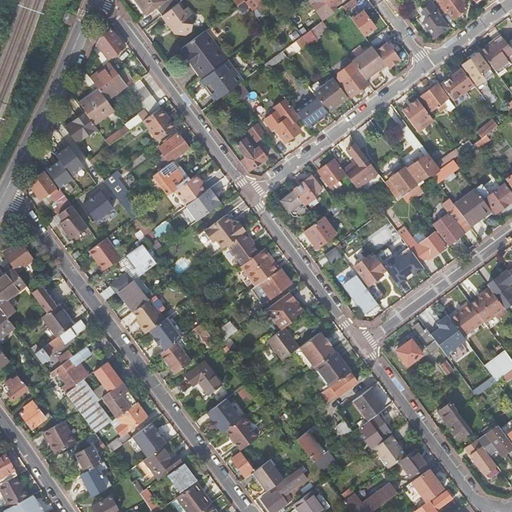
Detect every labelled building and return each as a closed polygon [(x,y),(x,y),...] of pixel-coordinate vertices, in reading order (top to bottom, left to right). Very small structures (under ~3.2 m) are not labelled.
[(182,1),(181,0),(134,0),(146,15),(155,8),(161,16),(179,3),(182,1)] [(252,11),(258,6),(253,0),(246,0),(245,1),(249,8),(252,11)] [(356,3),(353,0),(349,0),(341,6),(345,11),(356,3)] [(432,2),(430,0),(427,0),(417,8),(423,15),(425,13),(429,18),(422,23),(433,37),(447,27),(439,17),(441,15),(432,2)] [(434,0),(432,2),(441,15),(446,11),(452,18),(466,8),(460,0),(434,0)] [(244,1),(237,6),(242,13),(249,8),(245,1),(244,1)] [(179,3),(161,16),(169,27),(174,28),(174,30),(177,35),(185,35),(191,31),(193,17),(186,7),(184,9),(179,3)] [(252,11),(259,21),(260,20),(261,22),(264,20),(262,18),(265,16),(258,6),(252,11)] [(362,11),(351,19),(363,35),(374,27),(362,11)] [(321,21),(301,36),(306,43),(308,45),(328,30),(321,21)] [(220,36),(212,25),(201,33),(209,43),(211,42),(226,61),(228,59),(229,58),(215,39),(220,36)] [(111,29),(95,41),(108,58),(124,47),(111,29)] [(209,43),(201,33),(180,49),(190,62),(202,79),(226,61),(211,42),(209,43)] [(381,33),(368,42),(371,46),(373,49),(386,39),(381,33)] [(306,43),(301,36),(295,41),(300,47),(306,43)] [(480,51),(496,73),(508,64),(510,66),(511,64),(511,50),(507,43),(504,40),(496,45),(494,41),(480,51)] [(387,41),(375,51),(385,64),(387,66),(388,69),(400,60),(387,41)] [(351,51),(355,57),(364,51),(359,45),(356,47),(351,51)] [(355,57),(351,61),(352,62),(357,69),(365,79),(378,69),(385,64),(375,51),(373,49),(371,46),(364,51),(355,57)] [(285,56),(281,51),(262,66),(265,71),(285,56)] [(478,54),(462,65),(473,80),(489,69),(478,54)] [(226,62),(201,80),(206,87),(216,100),(231,89),(240,82),(243,80),(233,67),(228,60),(226,62)] [(202,79),(190,62),(188,63),(200,80),(202,79)] [(496,73),(498,75),(510,66),(508,64),(496,73)] [(90,77),(98,89),(106,99),(126,85),(125,84),(116,72),(111,65),(105,69),(104,67),(90,77)] [(365,79),(357,69),(339,82),(350,97),(368,84),(365,79)] [(462,69),(441,84),(452,99),(473,84),(462,69)] [(313,94),(315,96),(316,98),(324,108),(326,111),(337,103),(346,96),(342,91),(333,79),(325,85),(313,94)] [(135,97),(143,108),(144,108),(149,115),(159,108),(153,101),(150,96),(138,80),(128,88),(135,97)] [(249,93),(240,82),(231,89),(236,95),(240,100),(249,93)] [(324,83),(312,92),(313,94),(325,85),(324,83)] [(437,84),(420,97),(430,110),(435,107),(439,111),(445,107),(442,102),(447,98),(437,84)] [(78,103),(84,112),(89,118),(93,123),(113,109),(106,99),(98,89),(78,103)] [(292,106),(284,96),(284,97),(285,99),(283,101),(284,102),(275,108),(276,111),(264,119),(271,130),(274,128),(285,142),(300,130),(294,121),(299,117),(300,118),(299,116),(295,111),(292,106)] [(301,106),(295,111),(299,116),(300,118),(308,128),(309,127),(310,127),(328,113),(326,111),(324,108),(316,98),(315,96),(304,104),(301,106)] [(445,107),(448,112),(454,107),(447,98),(442,102),(445,107)] [(432,120),(417,99),(401,111),(417,132),(432,120)] [(337,103),(326,111),(328,113),(328,114),(339,105),(337,103)] [(123,122),(125,125),(129,130),(133,127),(149,115),(144,108),(143,108),(143,109),(142,108),(123,122)] [(149,115),(133,127),(148,147),(172,129),(163,117),(165,116),(159,108),(149,115)] [(64,127),(75,142),(95,127),(93,123),(89,118),(84,112),(64,127)] [(174,128),(165,116),(163,117),(172,129),(174,128)] [(511,122),(509,118),(501,123),(496,128),(495,128),(505,141),(511,136),(511,122)] [(477,132),(482,138),(497,126),(492,119),(477,132)] [(266,134),(257,123),(248,130),(256,141),(266,134)] [(125,125),(104,139),(109,145),(129,130),(125,125)] [(416,149),(421,145),(408,127),(402,131),(416,149)] [(171,161),(188,148),(177,133),(158,147),(163,153),(159,156),(166,165),(171,161)] [(482,138),(481,139),(475,143),(478,147),(489,139),(486,135),(482,138)] [(244,138),(235,145),(245,157),(241,160),(249,171),(267,157),(266,157),(273,152),(265,142),(254,151),(244,138)] [(457,149),(460,154),(472,145),(468,141),(457,149)] [(69,143),(56,153),(73,174),(86,165),(69,143)] [(359,166),(347,175),(357,189),(377,174),(373,168),(355,144),(347,150),(355,161),(359,166)] [(446,157),(450,162),(451,161),(453,160),(460,154),(457,149),(446,157)] [(89,160),(93,166),(101,160),(97,154),(89,160)] [(428,154),(406,169),(418,185),(432,175),(439,169),(436,165),(428,154)] [(446,157),(436,165),(439,169),(440,169),(450,162),(446,157)] [(61,188),(73,178),(59,159),(46,168),(61,188)] [(333,159),(318,171),(329,186),(344,175),(333,159)] [(179,171),(171,161),(166,165),(153,174),(168,195),(173,191),(191,178),(184,168),(179,171)] [(355,161),(343,170),(347,175),(359,166),(355,161)] [(440,169),(439,169),(432,175),(438,183),(457,169),(451,161),(450,162),(440,169)] [(387,174),(381,179),(396,199),(414,185),(415,187),(418,185),(406,169),(405,167),(390,179),(387,174)] [(44,172),(29,183),(40,199),(51,191),(54,194),(58,191),(44,172)] [(69,201),(70,202),(72,201),(73,203),(89,191),(92,192),(99,186),(90,173),(65,192),(67,194),(65,195),(69,201)] [(104,180),(118,200),(123,197),(127,194),(113,174),(104,180)] [(191,178),(173,191),(184,206),(204,191),(200,185),(198,182),(199,180),(195,175),(191,178)] [(293,190),(304,204),(315,197),(313,195),(321,189),(312,176),(293,190)] [(423,191),(418,185),(415,187),(408,193),(413,199),(423,191)] [(482,200),(486,205),(489,204),(496,213),(511,202),(499,187),(482,200)] [(184,206),(188,211),(212,193),(209,188),(204,191),(184,206)] [(454,205),(470,226),(477,220),(476,218),(489,209),(486,205),(482,200),(475,189),(454,205)] [(299,215),(307,209),(304,204),(293,190),(285,196),(287,199),(281,203),(289,213),(295,209),(299,215)] [(65,195),(63,193),(59,196),(65,204),(69,201),(65,195)] [(188,211),(195,221),(220,203),(212,193),(188,211)] [(118,200),(133,220),(138,217),(123,197),(118,200)] [(83,202),(74,208),(86,224),(98,215),(89,203),(86,205),(83,202)] [(71,239),(88,227),(86,224),(74,208),(71,204),(58,214),(63,221),(60,224),(71,239)] [(319,213),(314,218),(300,228),(316,249),(335,235),(319,213)] [(383,231),(392,225),(383,213),(375,220),(383,231)] [(433,225),(448,246),(470,229),(461,217),(454,222),(448,214),(433,225)] [(232,241),(245,231),(238,222),(236,223),(235,222),(232,221),(230,222),(229,221),(225,215),(203,231),(205,234),(209,240),(211,243),(215,240),(221,249),(232,241)] [(134,252),(143,245),(141,242),(140,243),(126,223),(117,230),(133,252),(134,252)] [(356,231),(368,247),(374,243),(362,227),(356,231)] [(399,234),(414,255),(422,265),(429,259),(425,254),(428,252),(432,257),(446,247),(435,232),(418,245),(404,227),(397,232),(399,234)] [(250,238),(245,231),(232,241),(247,261),(259,252),(252,243),(253,242),(250,238)] [(398,267),(414,255),(399,234),(383,246),(398,267)] [(88,250),(104,270),(123,256),(107,236),(88,250)] [(156,263),(143,245),(134,252),(133,252),(129,254),(131,257),(136,255),(136,256),(142,263),(135,268),(140,275),(156,263)] [(6,258),(17,273),(19,277),(36,264),(23,246),(6,258)] [(339,251),(335,247),(324,255),(331,265),(342,257),(339,251)] [(242,264),(257,284),(259,283),(273,272),(277,269),(262,249),(259,252),(247,261),(242,264)] [(367,266),(359,272),(369,285),(382,275),(370,258),(364,262),(367,266)] [(356,268),(359,272),(367,266),(364,262),(356,268)] [(254,284),(255,286),(257,284),(242,264),(240,266),(242,269),(237,272),(249,288),(254,284)] [(273,272),(259,283),(270,298),(291,282),(280,268),(274,273),(273,272)] [(489,287),(494,294),(504,287),(507,291),(511,291),(511,290),(511,276),(509,272),(508,270),(488,285),(489,287)] [(0,285),(0,308),(0,309),(1,310),(29,289),(19,277),(17,273),(0,285)] [(368,291),(356,275),(344,284),(365,313),(378,304),(376,303),(368,291)] [(110,287),(115,294),(119,290),(127,284),(123,278),(110,287)] [(141,292),(132,281),(127,284),(119,290),(135,310),(146,302),(149,300),(154,296),(149,290),(145,293),(143,290),(141,292)] [(48,293),(42,285),(31,293),(47,313),(57,306),(48,293)] [(368,291),(376,303),(384,297),(375,286),(368,291)] [(483,321),(484,322),(494,314),(496,318),(506,310),(494,294),(489,287),(481,293),(483,295),(478,298),(471,304),(483,321)] [(289,291),(266,309),(281,329),(284,327),(296,318),(295,317),(303,310),(295,299),(289,291)] [(48,293),(57,306),(58,305),(59,304),(50,292),(48,293)] [(146,302),(135,310),(133,312),(139,319),(142,324),(140,326),(146,333),(150,330),(159,323),(164,319),(149,300),(146,302)] [(450,319),(463,336),(477,325),(483,321),(471,304),(469,302),(462,307),(463,309),(458,313),(450,319)] [(47,313),(42,317),(57,337),(73,325),(64,313),(58,305),(57,306),(47,313)] [(0,309),(0,338),(15,328),(1,310),(0,309)] [(66,311),(64,313),(73,325),(76,323),(66,311)] [(165,350),(176,342),(181,338),(166,318),(164,319),(159,323),(150,330),(155,337),(153,338),(158,345),(160,343),(165,350)] [(235,327),(231,321),(216,331),(208,319),(203,323),(216,340),(235,327)] [(57,337),(35,354),(44,366),(47,364),(45,361),(50,357),(48,355),(86,327),(80,320),(76,323),(73,325),(57,337)] [(201,323),(195,327),(209,347),(215,342),(201,323)] [(440,346),(444,351),(459,340),(446,323),(431,334),(440,346)] [(463,336),(466,339),(480,329),(477,325),(463,336)] [(281,329),(267,339),(282,359),(299,347),(284,327),(281,329)] [(431,353),(440,346),(431,334),(426,328),(417,334),(431,353)] [(315,366),(334,351),(330,345),(332,343),(328,337),(325,339),(320,332),(299,347),(314,367),(315,366)] [(223,341),(238,361),(243,358),(228,337),(223,341)] [(410,339),(395,350),(406,365),(421,354),(410,339)] [(191,362),(176,342),(165,350),(161,353),(176,373),(191,362)] [(58,359),(46,368),(50,374),(77,353),(73,348),(69,351),(58,359)] [(0,366),(8,361),(0,349),(0,366)] [(77,353),(50,374),(53,377),(57,374),(70,390),(83,380),(72,366),(85,357),(80,351),(77,353)] [(330,386),(349,372),(334,351),(315,366),(330,386)] [(511,360),(505,351),(485,366),(496,381),(511,369),(511,360)] [(447,356),(457,369),(462,366),(452,353),(447,356)] [(206,360),(187,374),(195,384),(201,380),(210,392),(223,383),(206,360)] [(121,382),(107,362),(96,370),(106,383),(104,384),(109,391),(119,384),(121,382)] [(246,383),(231,364),(225,368),(240,388),(246,383)] [(7,385),(4,388),(13,400),(27,389),(16,375),(11,379),(5,383),(7,385)] [(347,375),(323,392),(327,397),(330,395),(333,399),(351,386),(349,383),(351,381),(347,375)] [(81,401),(86,408),(94,402),(98,399),(84,381),(75,388),(77,391),(80,389),(85,397),(81,401)] [(119,384),(109,391),(102,397),(116,417),(117,416),(133,404),(136,402),(121,382),(119,384)] [(369,388),(354,400),(368,420),(384,408),(369,388)] [(241,418),(226,398),(207,412),(213,421),(211,423),(217,431),(219,429),(222,432),(226,429),(241,418)] [(27,408),(21,413),(32,428),(44,419),(32,401),(26,406),(27,408)] [(86,408),(80,412),(82,414),(95,432),(109,422),(94,402),(86,408)] [(147,417),(137,402),(136,402),(133,404),(117,416),(122,423),(115,428),(120,436),(128,431),(147,417)] [(444,420),(456,411),(451,403),(438,412),(444,420)] [(471,431),(456,411),(444,420),(459,440),(471,431)] [(378,414),(360,427),(366,436),(375,429),(381,438),(390,431),(378,414)] [(241,418),(226,429),(241,449),(257,437),(249,426),(250,422),(245,415),(241,418)] [(117,416),(116,417),(110,421),(115,428),(122,423),(117,416)] [(347,420),(337,423),(341,434),(351,430),(347,420)] [(75,443),(64,421),(44,432),(55,453),(75,443)] [(156,429),(151,423),(132,437),(147,457),(162,446),(166,443),(161,436),(156,429)] [(504,455),(511,448),(511,443),(497,424),(494,426),(495,427),(478,440),(489,455),(499,448),(504,455)] [(105,445),(95,432),(88,436),(100,450),(106,446),(105,445)] [(296,439),(313,461),(322,454),(305,432),(296,439)] [(407,453),(392,433),(373,447),(388,467),(407,453)] [(118,438),(106,447),(111,453),(122,444),(118,438)] [(478,440),(477,439),(465,447),(485,475),(497,466),(489,455),(478,440)] [(75,453),(85,471),(101,463),(91,445),(75,453)] [(171,458),(162,446),(147,457),(144,459),(159,479),(182,462),(176,454),(171,458)] [(411,477),(427,465),(415,449),(399,462),(411,477)] [(315,461),(322,469),(335,458),(328,450),(315,461)] [(240,452),(232,458),(245,476),(253,470),(240,452)] [(5,454),(0,457),(0,478),(14,470),(5,454)] [(281,481),(266,462),(250,474),(264,493),(281,481)] [(183,464),(168,475),(180,491),(195,480),(196,479),(191,472),(190,473),(183,464)] [(299,468),(290,476),(297,485),(307,478),(299,468)] [(443,488),(428,468),(410,482),(426,501),(440,491),(443,488)] [(94,494),(103,489),(93,470),(84,474),(94,494)] [(24,489),(16,475),(0,483),(0,487),(11,506),(28,497),(24,489)] [(342,501),(350,511),(369,511),(397,492),(389,482),(362,502),(357,496),(354,492),(342,501)] [(176,497),(187,511),(198,511),(209,504),(200,491),(201,491),(195,483),(176,497)] [(281,511),(294,503),(282,487),(272,495),(269,492),(261,498),(263,501),(270,511),(281,511)] [(147,488),(140,493),(144,500),(148,506),(150,509),(152,511),(156,511),(161,509),(147,488)] [(426,501),(413,510),(414,511),(436,511),(435,510),(451,499),(445,490),(441,493),(440,491),(426,501)] [(294,503),(300,511),(321,511),(324,510),(310,491),(305,494),(303,496),(294,503)] [(28,497),(11,506),(6,509),(7,511),(41,511),(40,509),(42,508),(41,506),(39,507),(32,495),(30,496),(28,497)] [(118,511),(110,496),(91,506),(94,511),(118,511)] [(198,511),(216,511),(210,503),(209,504),(198,511)]
